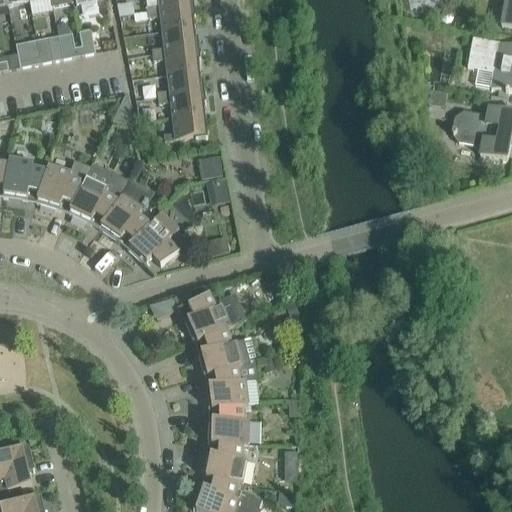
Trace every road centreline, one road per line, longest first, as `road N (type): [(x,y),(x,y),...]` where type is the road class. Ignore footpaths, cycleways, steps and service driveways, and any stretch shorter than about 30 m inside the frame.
road 1 (residential): [(270,263),(237,88),(231,0)]
road 2 (residential): [(270,263),(511,200)]
road 3 (residential): [(150,511),(148,441),(132,383),(119,356),(80,328)]
road 4 (residential): [(111,305),(270,263)]
road 5 (residential): [(0,245),(69,267),(111,305)]
